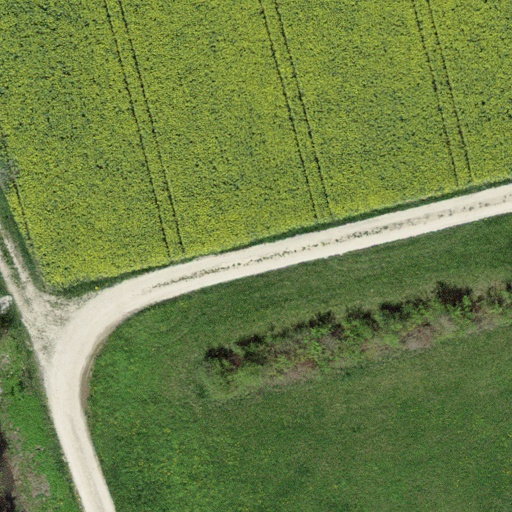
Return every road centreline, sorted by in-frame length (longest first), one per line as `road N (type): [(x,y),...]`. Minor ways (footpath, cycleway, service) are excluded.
road 1 (track): [(89,511),(66,452),(57,389),(65,348),(99,314),(174,283),(511,197)]
road 2 (track): [(65,348),(47,343),(0,245)]
